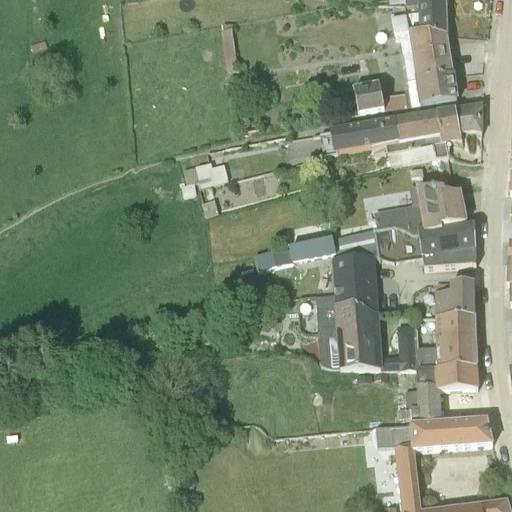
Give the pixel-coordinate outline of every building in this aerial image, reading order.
[(407,32),(445,34),(443,0),(404,0),(404,16),(407,32)] [(407,32),(404,16),(389,18),(392,39),(394,39),(408,37),(407,32)] [(230,21),(219,23),(220,29),(219,29),(225,71),(236,69),(230,21)] [(406,83),(451,76),(445,34),(407,32),(408,37),(394,39),(394,44),(399,43),(406,83)] [(411,109),(455,101),(451,76),(406,83),(407,90),(411,109)] [(383,112),(380,99),(377,84),(352,88),(355,104),(358,117),(383,112)] [(406,109),(404,96),(380,99),(383,112),(406,109)] [(346,118),(358,117),(355,104),(344,106),(346,118)] [(459,134),(480,130),(480,106),(479,106),(436,114),(441,138),(446,158),(447,158),(444,144),(460,141),(459,134)] [(441,138),(436,114),(394,122),(398,145),(441,138)] [(398,145),(394,122),(331,134),(336,157),(384,148),(398,145)] [(336,157),(331,134),(318,136),(323,159),(336,157)] [(446,158),(441,138),(398,145),(384,148),(388,163),(385,164),(386,169),(389,168),(389,169),(446,158)] [(195,168),(199,183),(200,189),(213,186),(209,169),(208,165),(195,168)] [(209,169),(213,186),(226,182),(222,167),(209,169)] [(185,187),(199,183),(195,168),(181,171),(185,187)] [(439,219),(464,214),(461,199),(463,197),(461,189),(458,188),(458,183),(407,191),(410,211),(375,217),(378,233),(439,222),(439,219)] [(214,202),(200,205),(204,220),(217,217),(214,202)] [(473,259),(473,215),(464,217),(464,214),(439,219),(439,222),(378,233),(374,234),(377,258),(420,250),(422,262),(473,259)] [(331,263),(373,258),(377,258),(374,234),(252,259),(256,275),(328,260),(328,264),(331,263)] [(335,310),(376,307),(373,258),(331,263),(334,300),(335,310)] [(433,310),(473,310),(472,277),(447,277),(447,286),(432,286),(433,310)] [(315,302),(316,311),(335,310),(334,300),(315,302)] [(412,358),(415,357),(414,338),(413,307),(397,307),(397,318),(394,319),(395,344),(379,344),(376,307),(335,310),(316,311),(318,357),(412,358)] [(415,357),(474,355),(473,310),(433,310),(434,337),(414,338),(415,357)] [(475,377),(474,355),(415,357),(412,358),(414,379),(402,379),(403,402),(395,403),(395,414),(410,413),(410,416),(439,414),(437,379),(475,377)] [(490,438),(485,414),(392,420),(402,511),(510,511),(505,493),(419,505),(412,444),(490,438)] [(395,511),(392,487),(380,488),(382,511),(395,511)]
